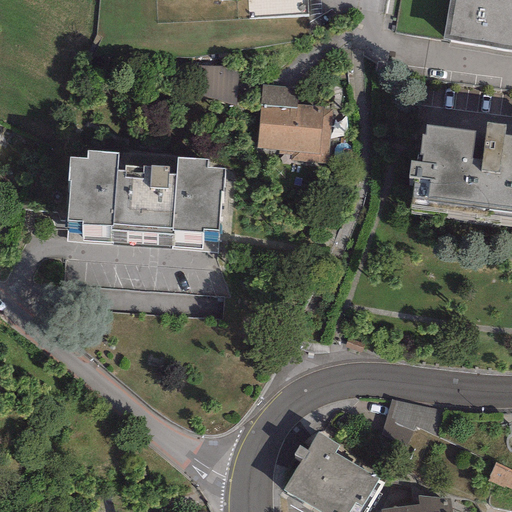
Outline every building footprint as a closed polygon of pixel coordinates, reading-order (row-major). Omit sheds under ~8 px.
[(511,0),(449,0),(443,39),(511,51),(511,0)] [(238,69),(196,65),(193,102),(235,106),(238,69)] [(262,85),(260,105),(296,108),(296,104),(297,89),(262,85)] [(323,107),(296,104),(296,108),(260,105),(256,149),(278,151),(278,154),(290,155),(289,160),(327,164),(333,110),(322,109),(323,107)] [(505,125),(486,122),(481,160),(470,159),(474,132),(426,125),(425,135),(421,135),(419,154),(422,154),(421,162),(410,160),(407,177),(414,178),(410,205),(511,218),(511,136),(503,135),(505,125)] [(118,153),(86,151),(85,159),(69,158),(67,181),(70,181),(67,221),(81,222),(81,225),(110,227),(110,230),(172,235),(172,231),(202,233),(203,229),(217,230),(220,192),(223,192),(225,169),(206,168),(207,160),(176,158),(175,175),(167,174),(168,167),(150,166),(150,168),(124,166),(124,171),(116,171),(118,153)] [(442,411),(390,400),(379,434),(406,445),(414,427),(435,437),(442,411)] [(339,446),(316,432),(307,452),(299,446),(294,455),(302,459),(282,490),(319,511),(366,511),(383,484),(377,481),(378,479),(333,453),(339,446)] [(511,471),(494,463),(486,480),(511,491),(511,471)] [(418,505),(380,510),(380,511),(450,511),(449,499),(417,496),(418,505)]
